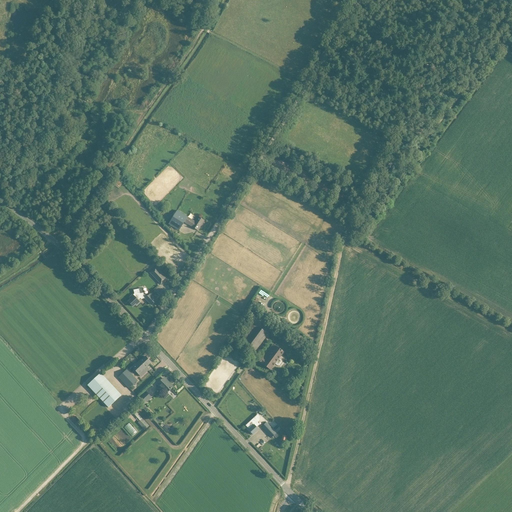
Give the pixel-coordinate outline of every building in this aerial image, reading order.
[(100,211),(107,203),(105,201),(98,208),(100,211)] [(205,221),(201,219),(198,217),(195,222),(187,217),(177,211),(169,224),(179,231),(184,222),(192,227),(198,230),(201,226),(202,226),(205,221)] [(153,271),(150,273),(160,283),(162,281),(164,283),(168,279),(156,266),(152,270),(153,271)] [(134,293),(133,295),(130,297),(132,299),(128,302),(133,307),(139,301),(137,300),(138,299),(141,298),(141,299),(145,298),(146,299),(152,305),(156,301),(149,294),(148,295),(145,294),(144,295),(144,292),(140,293),(139,289),(134,290),(134,293)] [(256,350),(266,337),(266,336),(265,334),(266,333),(263,330),(254,324),(242,340),(256,350)] [(262,356),(258,361),(270,370),(275,364),(277,366),(279,366),(282,361),(281,360),(279,358),(284,352),(273,344),(269,350),(269,351),(264,358),(262,356)] [(139,374),(141,377),(145,374),(148,370),(146,368),(146,367),(151,362),(145,356),(140,361),(136,364),(133,368),(139,374)] [(119,377),(129,388),(137,381),(127,370),(119,377)] [(101,373),(88,385),(109,408),(121,395),(101,373)] [(164,378),(158,384),(160,387),(166,393),(173,387),(169,383),(168,383),(164,378)] [(146,392),(139,399),(144,405),(152,398),(146,392)] [(110,409),(118,417),(123,412),(115,404),(110,409)] [(136,411),(133,413),(147,428),(149,426),(136,411)] [(138,427),(130,418),(127,421),(135,430),(138,427)] [(248,430),(253,435),(259,430),(256,427),(259,425),(257,422),(248,430)] [(272,438),(277,433),(266,422),(261,427),(272,438)] [(132,432),(125,424),(122,426),(129,435),(132,432)] [(126,436),(119,429),(117,431),(124,439),(126,436)] [(122,443),(114,434),(111,436),(119,445),(122,443)] [(115,447),(108,439),(105,442),(112,450),(115,447)]
